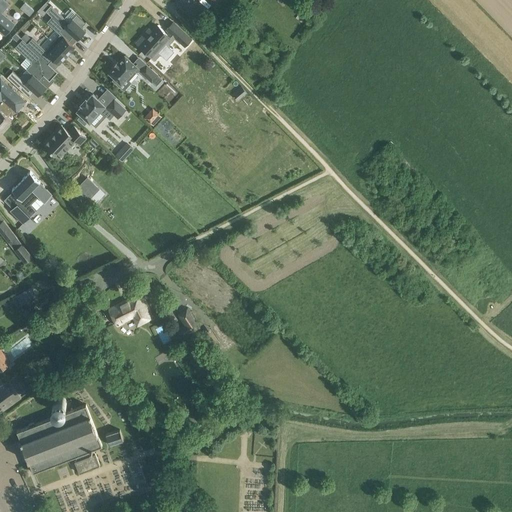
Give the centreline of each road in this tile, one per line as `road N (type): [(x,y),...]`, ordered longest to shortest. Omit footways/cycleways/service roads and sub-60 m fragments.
road 1 (residential): [(0,167),(53,109),(128,0)]
road 2 (unknown): [(25,140),(75,203),(141,256)]
